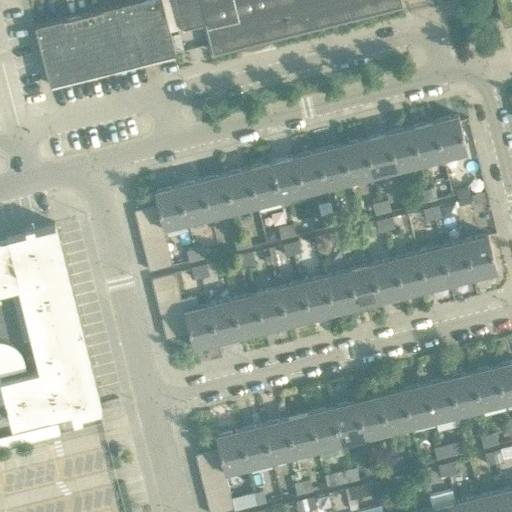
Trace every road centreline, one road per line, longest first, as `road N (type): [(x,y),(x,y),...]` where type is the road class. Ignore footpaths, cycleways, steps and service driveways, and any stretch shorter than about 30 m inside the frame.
road 1 (residential): [(88,163),(440,74),(481,75)]
road 2 (residential): [(148,401),(511,310)]
road 3 (residential): [(148,401),(88,163)]
road 4 (residential): [(511,199),(481,75)]
